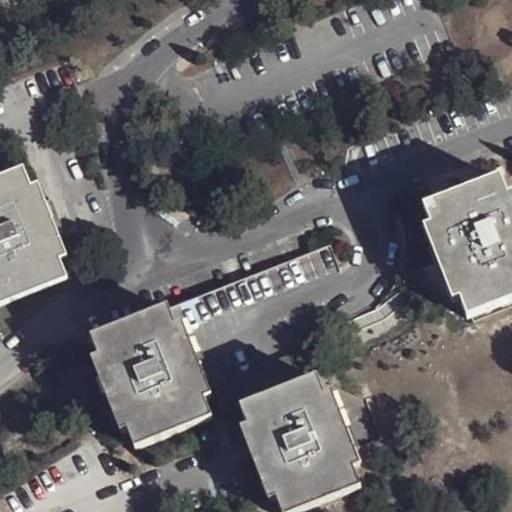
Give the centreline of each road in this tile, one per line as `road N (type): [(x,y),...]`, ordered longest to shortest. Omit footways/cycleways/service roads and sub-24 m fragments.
road 1 (residential): [(511,130),(152,276)]
road 2 (residential): [(152,276),(122,170),(134,88),(196,30),(248,0)]
road 3 (residential): [(152,276),(39,329),(0,361)]
